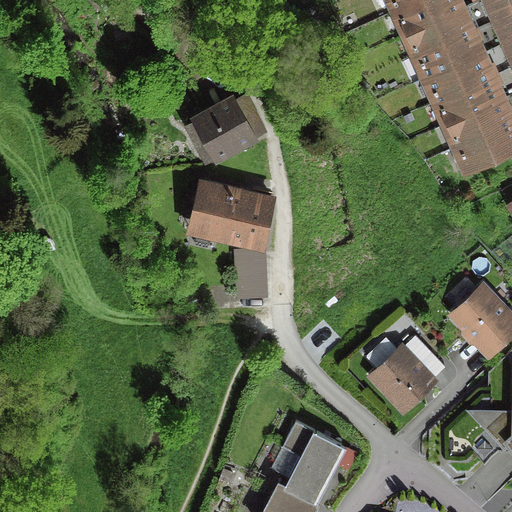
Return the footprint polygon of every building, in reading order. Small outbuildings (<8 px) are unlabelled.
[(414,0),(389,0),(394,9),(414,0)] [(404,32),(461,6),(458,0),(414,0),(394,9),(404,31),(404,32)] [(511,0),(490,0),(511,61),(511,0)] [(471,29),(461,6),(404,32),(414,54),(471,29)] [(481,52),(471,29),(414,54),(425,77),(481,52)] [(491,74),(481,52),(425,77),(435,99),(491,74)] [(502,97),(491,74),(435,99),(445,122),(502,97)] [(253,116),(240,92),(190,119),(210,156),(251,134),(244,121),(253,116)] [(511,119),(502,97),(445,122),(455,144),(511,119)] [(511,147),(511,120),(511,119),(455,144),(465,168),(511,147)] [(193,228),(260,243),(270,199),(203,183),(193,228)] [(474,338),(486,350),(511,325),(511,319),(480,286),(450,313),(462,325),(462,332),(467,337),(474,338)] [(399,347),(369,375),(400,407),(429,379),(399,347)] [(301,456),(285,488),(314,503),(343,446),(293,420),(280,445),(301,456)]
